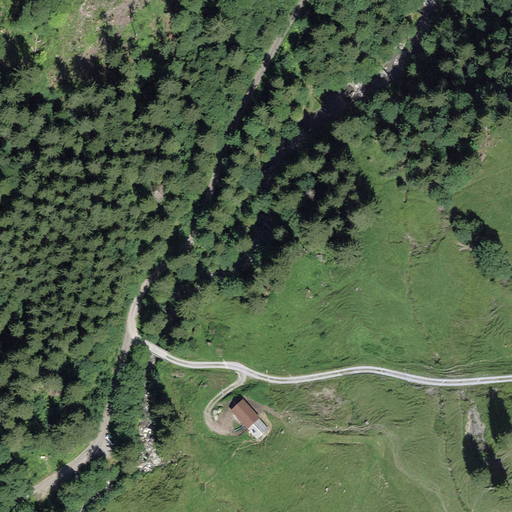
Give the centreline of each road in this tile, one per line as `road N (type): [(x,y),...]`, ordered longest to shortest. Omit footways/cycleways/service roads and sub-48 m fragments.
road 1 (unclassified): [(33,491),(96,445),(139,295),(191,243),(238,115),(303,0)]
road 2 (track): [(511,377),(449,385),(352,370),(279,381),(234,365),(170,358)]
road 3 (track): [(209,420),(209,448),(249,484),(321,438),(373,443),(377,460),(355,511)]
